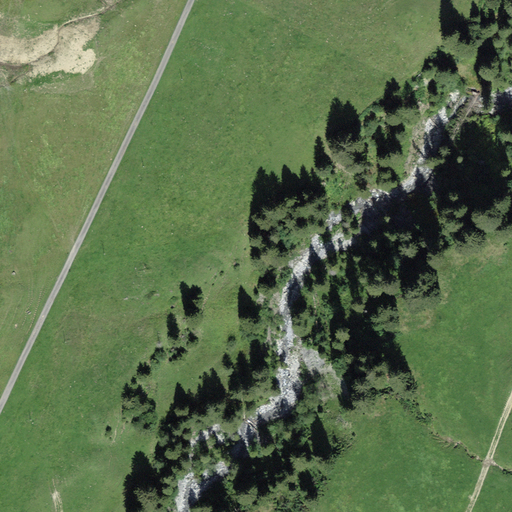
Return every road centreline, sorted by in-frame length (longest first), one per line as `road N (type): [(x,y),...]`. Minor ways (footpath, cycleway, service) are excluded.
road 1 (unclassified): [(191,0),(0,409)]
road 2 (track): [(511,400),(468,511)]
